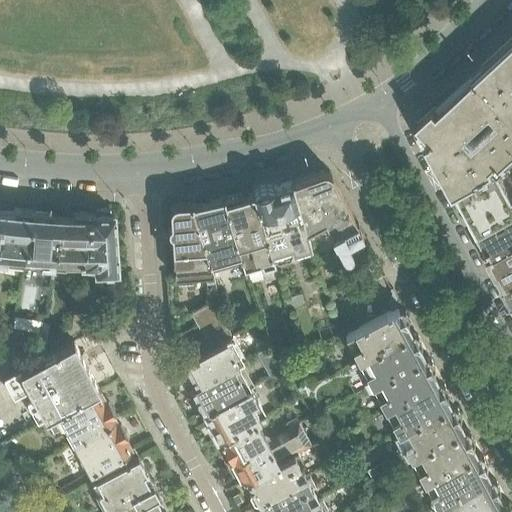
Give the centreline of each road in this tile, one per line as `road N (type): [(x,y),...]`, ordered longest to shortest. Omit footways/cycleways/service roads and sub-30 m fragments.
road 1 (residential): [(334,124),(511,455)]
road 2 (residential): [(143,171),(165,402),(222,511)]
road 3 (residential): [(511,349),(378,104)]
road 4 (residential): [(143,171),(241,155),(334,124)]
road 5 (residential): [(378,104),(502,0)]
road 6 (residential): [(0,163),(143,171)]
